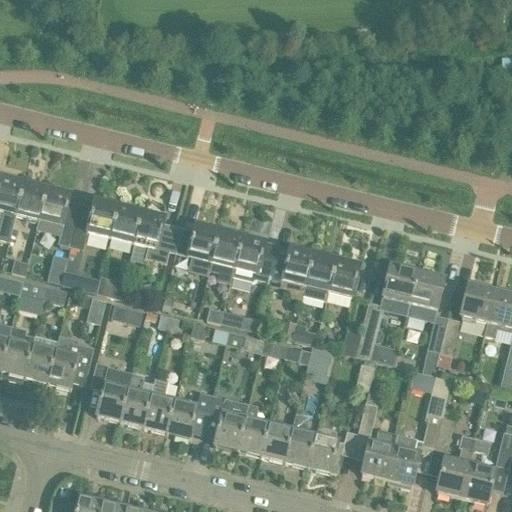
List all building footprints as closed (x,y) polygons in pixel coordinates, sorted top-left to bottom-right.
[(0,187),(0,213),(3,215),(0,226),(0,243),(9,246),(16,218),(24,186),(2,180),(0,187)] [(16,218),(40,224),(48,191),(24,186),(16,218)] [(58,248),(72,251),(82,207),(71,205),(73,197),(48,191),(40,224),(50,226),(48,233),(51,237),(60,239),(58,248)] [(94,210),(82,207),(72,251),(84,254),(89,236),(111,241),(119,209),(96,203),(94,210)] [(111,241),(135,247),(143,215),(119,209),(111,241)] [(168,255),(171,256),(178,231),(166,228),(168,221),(143,215),(135,247),(148,250),(145,263),(165,268),(168,255)] [(184,232),(177,257),(189,260),(191,261),(187,276),(207,281),(208,276),(210,276),(220,234),(196,228),(195,235),(184,232)] [(231,288),(233,282),(243,239),(220,234),(210,276),(218,278),(216,285),(231,288)] [(267,245),(243,239),(233,282),(251,286),(256,284),(269,287),(271,279),(279,249),(267,246),(267,245)] [(291,252),(279,249),(271,279),(282,281),(279,292),(289,294),(287,301),(302,304),(306,289),(314,257),(291,252)] [(306,289),(319,292),(316,304),(325,306),(328,295),(329,295),(337,263),(314,257),(306,289)] [(354,301),(362,269),(337,263),(329,295),(354,301)] [(11,276),(25,280),(28,268),(14,264),(11,276)] [(364,363),(370,365),(384,311),(389,312),(388,315),(409,321),(420,274),(393,268),(383,308),(372,306),(364,337),(361,336),(355,361),(364,363)] [(447,281),(420,274),(409,321),(434,327),(427,354),(438,357),(435,370),(437,371),(449,321),(438,318),(447,281)] [(96,296),(99,282),(85,279),(82,293),(96,296)] [(6,295),(20,298),(23,285),(9,281),(6,295)] [(475,284),(473,287),(471,287),(463,319),(487,325),(484,340),(486,340),(497,293),(485,290),(484,286),(475,284)] [(45,304),(48,291),(23,285),(20,298),(45,304)] [(120,303),(123,290),(108,287),(105,299),(120,303)] [(66,295),(48,291),(45,304),(63,308),(66,295)] [(511,292),(509,296),(497,293),(486,340),(495,342),(497,333),(511,337),(511,333),(511,292)] [(100,328),(106,306),(92,302),(92,303),(81,300),(79,309),(90,312),(86,325),(100,328)] [(173,302),(165,300),(161,313),(169,315),(173,302)] [(22,327),(27,310),(9,305),(4,322),(22,327)] [(221,328),(223,316),(210,312),(208,325),(221,328)] [(146,316),(144,323),(155,326),(157,318),(146,316)] [(170,335),(173,322),(159,318),(156,333),(166,336),(166,334),(170,335)] [(242,321),(239,332),(255,336),(257,324),(242,321)] [(462,324),(449,321),(437,371),(449,373),(462,324)] [(176,336),(179,323),(173,322),(170,335),(176,336)] [(280,342),(292,344),(295,333),(296,328),(284,325),(280,342)] [(192,327),(190,340),(192,341),(204,343),(207,330),(192,327)] [(0,376),(2,377),(13,332),(0,328),(0,376)] [(13,332),(2,377),(11,379),(10,384),(24,387),(26,383),(34,348),(35,342),(26,340),(28,335),(13,332)] [(311,351),(314,352),(315,351),(318,338),(304,335),(295,333),(292,344),(301,347),(311,351)] [(341,358),(355,361),(361,336),(347,333),(341,358)] [(231,337),(228,349),(243,353),(246,340),(231,337)] [(59,338),(55,354),(57,354),(49,388),(73,394),(74,387),(86,390),(95,353),(71,347),(73,342),(59,338)] [(511,341),(499,395),(511,398),(511,392),(511,341)] [(270,360),(274,346),(264,344),(260,357),(270,360)] [(26,383),(49,388),(57,354),(55,354),(34,348),(26,383)] [(314,352),(311,351),(311,355),(301,353),(298,366),(310,369),(314,352)] [(335,356),(315,351),(314,352),(310,369),(316,370),(330,374),(335,356)] [(368,396),(375,366),(370,365),(364,363),(363,368),(361,368),(355,393),(368,396)] [(96,367),(90,391),(105,395),(98,421),(122,427),(134,378),(109,372),(109,370),(96,367)] [(122,427),(146,432),(158,384),(154,383),(150,399),(141,396),(144,381),(134,378),(122,427)] [(435,381),(424,426),(429,427),(423,450),(435,454),(445,413),(444,412),(450,384),(435,381)] [(146,432),(169,438),(177,405),(164,402),(167,386),(158,384),(146,432)] [(195,437),(206,440),(215,402),(199,398),(196,410),(177,405),(169,438),(193,444),(195,437)] [(216,402),(206,440),(218,442),(216,450),(239,456),(250,410),(216,402)] [(372,440),(379,410),(367,407),(360,437),(372,440)] [(250,410),(239,456),(263,461),(271,428),(254,424),(258,411),(251,409),(250,410)] [(453,424),(455,415),(445,413),(435,454),(447,456),(455,425),(453,424)] [(271,428),(263,461),(286,467),(298,418),(295,418),(291,433),(271,428)] [(286,467),(309,473),(318,440),(305,437),(309,421),(298,418),(286,467)] [(509,473),(511,460),(511,430),(506,429),(504,437),(503,436),(495,470),(509,473)] [(388,483),(399,440),(378,435),(375,445),(371,444),(363,477),(388,483)] [(463,501),(477,443),(461,439),(458,452),(461,452),(458,464),(445,461),(437,495),(463,501)] [(318,440),(309,473),(333,479),(341,445),(318,440)] [(410,492),(412,489),(414,490),(422,457),(413,454),(416,444),(399,440),(388,483),(402,487),(403,490),(410,492)] [(488,508),(497,474),(482,470),(484,459),(486,460),(490,446),(477,443),(463,501),(488,508)] [(102,511),(104,506),(81,501),(77,511),(102,511)]
